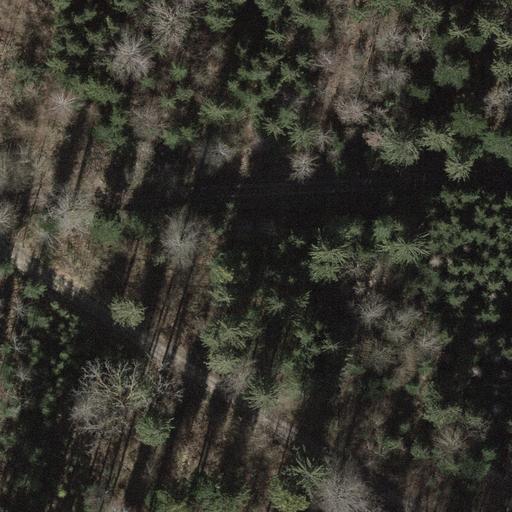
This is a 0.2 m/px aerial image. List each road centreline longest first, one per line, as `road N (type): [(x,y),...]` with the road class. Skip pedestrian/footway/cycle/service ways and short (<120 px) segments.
road 1 (track): [(0,198),(511,189)]
road 2 (track): [(419,511),(0,240)]
